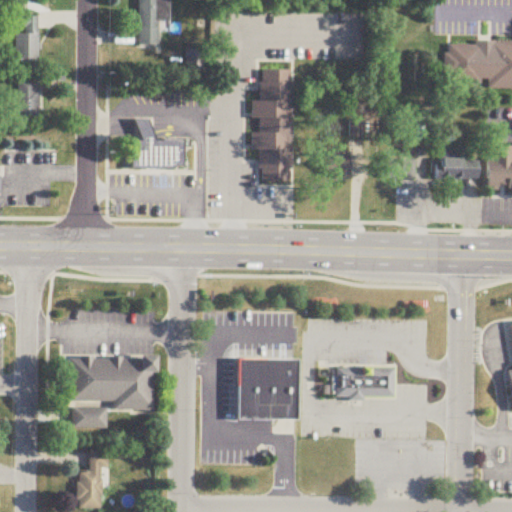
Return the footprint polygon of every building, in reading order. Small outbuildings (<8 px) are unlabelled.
[(169,0),(138,0),(138,47),(158,47),(158,22),(170,22),(169,0)] [(15,34),(15,63),(38,63),(38,18),(22,18),(22,34),(15,34)] [(447,44),(474,44),(474,41),(511,41),(511,88),(487,88),(487,80),(478,80),(478,86),(446,85),(447,44)] [(289,181),(289,170),(292,170),(292,83),(289,83),(289,71),(262,71),(262,82),(258,82),(258,101),(250,101),(250,120),(258,120),(258,133),(250,133),(250,151),(258,151),(258,181),(289,181)] [(38,122),(38,81),(17,81),(17,122),(38,122)] [(126,134),(139,134),(139,124),(139,115),(153,116),(153,124),(153,135),(179,135),(179,163),(126,163),(126,134)] [(486,160),(486,191),(511,191),(511,148),(491,148),(491,160),(486,160)] [(441,160),(476,161),(475,180),(441,180),(441,160)] [(326,176),(350,176),(350,161),(326,162),(326,176)] [(387,180),(414,180),(414,161),(387,161),(387,180)] [(68,359),(153,360),(152,411),(106,411),(106,428),(68,428),(68,359)] [(237,361),(296,361),(296,420),(260,420),(237,420),(237,361)] [(335,367),(396,368),(395,399),(335,398),(335,367)] [(77,509),(101,509),(102,469),(107,469),(107,451),(89,451),(89,473),(77,473),(77,509)]
